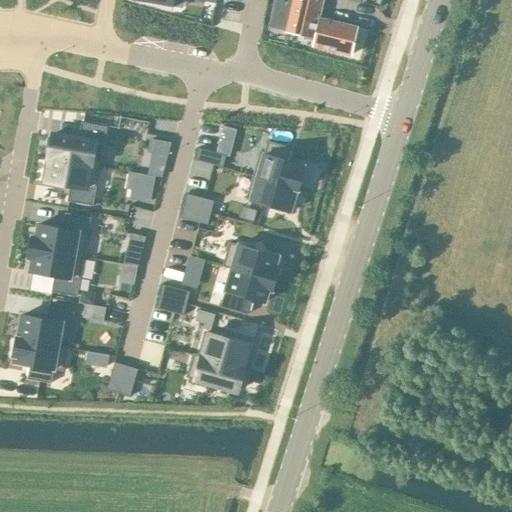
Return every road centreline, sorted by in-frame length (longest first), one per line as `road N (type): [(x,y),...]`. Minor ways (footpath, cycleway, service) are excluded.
road 1 (tertiary): [(276,511),(401,120)]
road 2 (residential): [(126,362),(198,70)]
road 3 (residential): [(0,262),(40,43)]
road 4 (residential): [(239,78),(401,120)]
road 5 (tertiary): [(401,120),(439,0)]
